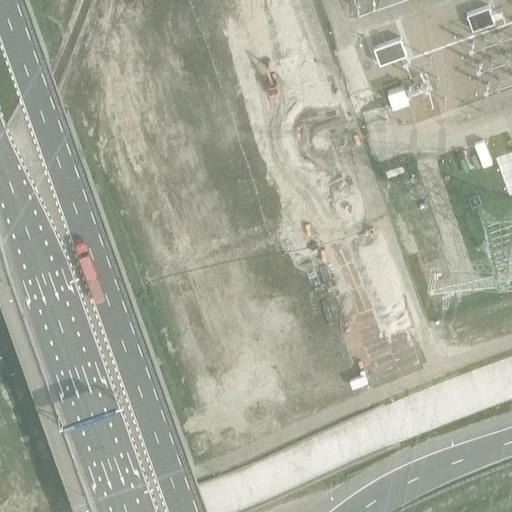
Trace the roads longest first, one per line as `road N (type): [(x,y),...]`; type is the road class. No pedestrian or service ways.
road 1 (secondary): [(183,511),(4,0)]
road 2 (secondary): [(0,149),(127,511)]
road 3 (trunk): [(511,441),(437,468),(358,511)]
